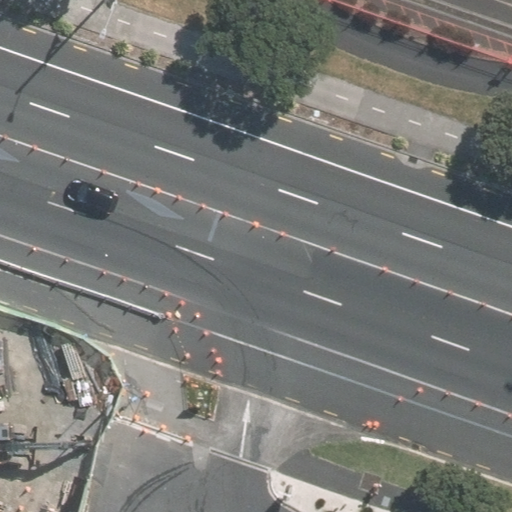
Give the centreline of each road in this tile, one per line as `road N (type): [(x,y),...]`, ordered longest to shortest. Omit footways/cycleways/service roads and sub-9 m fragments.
road 1 (primary): [(94,109),(511,250)]
road 2 (primary): [(272,308),(0,214)]
road 3 (primary): [(94,109),(244,217),(273,276),(272,308)]
road 4 (primary): [(511,392),(272,308)]
